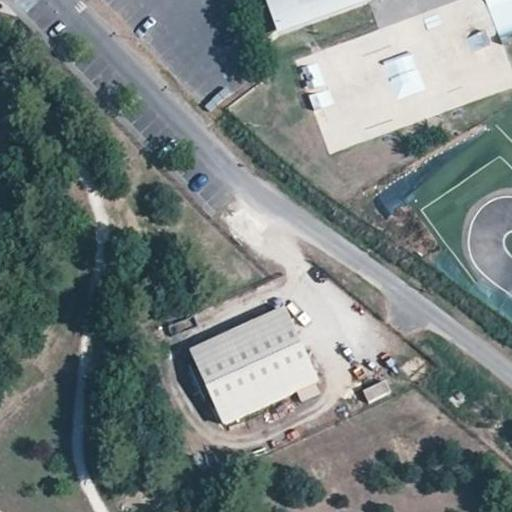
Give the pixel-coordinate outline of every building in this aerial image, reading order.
[(265,0),(278,35),(371,0),(265,0)] [(511,0),(486,0),(496,34),(511,30),(511,0)] [(412,52),(385,60),(395,97),(422,89),(412,52)] [(328,90),(308,96),(313,111),(333,105),(328,90)] [(511,247),(503,258),(511,265),(511,247)] [(194,352),(224,423),(315,380),(285,312),(194,352)] [(367,404),(391,394),(385,380),(361,390),(367,404)] [(448,398),(456,407),(469,401),(459,391),(448,398)]
